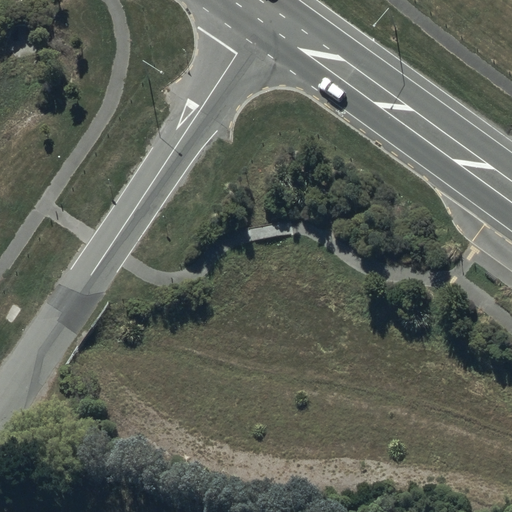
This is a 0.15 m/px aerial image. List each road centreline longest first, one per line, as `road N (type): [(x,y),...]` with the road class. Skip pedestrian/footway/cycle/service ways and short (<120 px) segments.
road 1 (residential): [(0,412),(253,28)]
road 2 (secondary): [(511,215),(253,28)]
road 3 (secondary): [(280,0),(511,166)]
